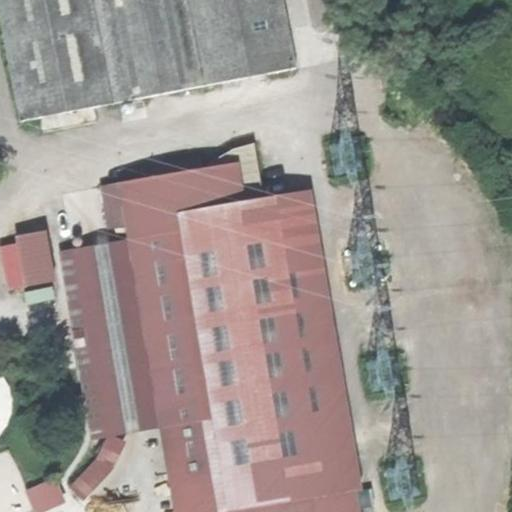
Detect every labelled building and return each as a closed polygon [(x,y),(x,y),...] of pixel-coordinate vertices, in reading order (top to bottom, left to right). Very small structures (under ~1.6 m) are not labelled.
[(1,0),(25,120),(300,66),(287,0),(1,0)] [(229,153),(214,167),(125,182),(181,511),(280,511),(279,500),(313,494),(315,511),(358,511),(305,192),(268,198),(262,159),(259,141),(245,145),(229,153)] [(0,250),(8,290),(57,280),(47,230),(0,239),(0,250)] [(117,433),(70,485),(84,498),(132,447),(117,433)] [(54,476),(25,490),(35,511),(40,511),(65,501),(54,476)]
